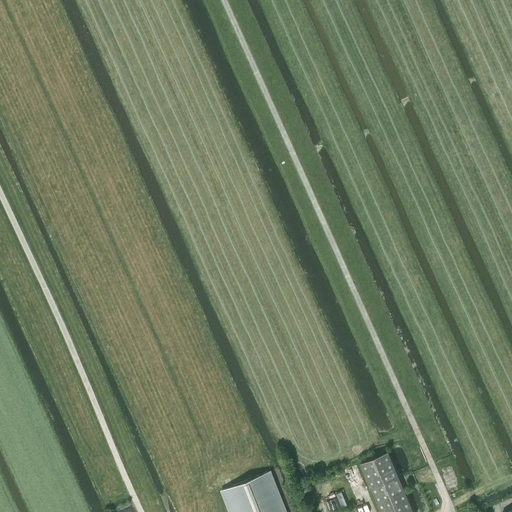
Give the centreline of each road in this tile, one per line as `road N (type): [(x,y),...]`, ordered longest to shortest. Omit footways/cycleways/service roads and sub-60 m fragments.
road 1 (track): [(449,511),(224,0)]
road 2 (track): [(142,511),(0,195)]
